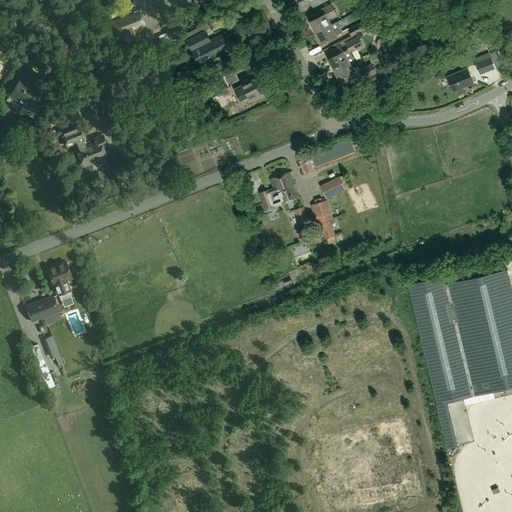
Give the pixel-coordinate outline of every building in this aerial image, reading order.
[(332,24),(329,18),(336,15),(331,4),(318,11),(321,16),(309,22),(315,33),(332,24)] [(137,28),(139,27),(133,14),(113,22),(118,35),(123,33),(126,41),(140,35),(137,28)] [(377,22),(375,17),(368,21),(370,26),(377,22)] [(339,21),(332,24),(315,33),(320,43),(321,45),(338,36),(337,35),(343,33),(340,27),(341,25),(339,21)] [(352,37),(366,29),(363,22),(348,29),(352,37)] [(189,36),(207,27),(205,24),(188,32),(189,36)] [(158,36),(162,45),(164,49),(168,48),(167,46),(171,44),(170,42),(171,41),(168,32),(158,36)] [(194,50),(200,47),(207,61),(231,49),(224,34),(208,42),(203,32),(189,39),(194,50)] [(334,56),(328,59),(335,71),(350,64),(355,61),(350,52),(362,46),(358,37),(346,44),(348,49),(345,51),(342,44),(330,50),(334,56)] [(494,68),(491,58),(481,62),(485,71),(494,68)] [(350,64),(335,71),(341,84),(361,73),(363,79),(376,73),(371,64),(360,70),(358,66),(352,69),(350,64)] [(453,91),(473,83),(467,69),(447,77),(453,91)] [(224,78),(228,86),(239,80),(235,72),(224,78)] [(234,89),(242,104),(266,92),(258,77),(234,89)] [(33,103),(39,94),(27,87),(28,85),(20,79),(9,95),(24,104),(20,110),(34,119),(41,108),(33,103)] [(93,117),(108,112),(103,97),(88,102),(93,117)] [(77,150),(83,166),(106,156),(101,143),(106,142),(103,135),(94,139),(96,142),(87,146),(84,139),(85,139),(80,126),(61,133),(67,146),(75,143),(78,149),(77,150)] [(310,155),(299,159),(303,172),(315,168),(314,165),(337,156),(338,159),(354,153),(349,138),(332,145),(310,153),(310,155)] [(7,148),(13,162),(26,157),(21,143),(7,148)] [(275,205),(280,203),(280,204),(299,197),(290,174),(293,173),(292,171),(271,179),(274,189),(269,191),(269,190),(260,193),(267,210),(275,207),(275,205)] [(340,177),(321,186),(327,198),(346,189),(340,177)] [(333,219),(328,200),(311,204),(317,224),(320,224),(325,239),(327,238),(328,242),(334,240),(333,236),(335,235),(331,220),(333,219)] [(309,223),(304,207),(295,210),(301,226),(309,223)] [(309,246),(303,249),(301,244),(296,246),(302,258),(312,254),(309,246)] [(72,294),(70,289),(66,280),(72,278),(65,261),(47,268),(53,285),(54,285),(57,294),(63,292),(65,296),(72,294)] [(444,276),(408,285),(434,394),(433,395),(437,411),(446,449),(458,446),(448,402),(511,386),(511,289),(507,269),(446,284),(444,276)] [(26,306),(32,322),(59,312),(53,296),(26,306)] [(42,333),(47,331),(45,324),(39,327),(42,333)] [(227,332),(237,329),(236,324),(225,327),(227,332)] [(352,338),(350,328),(341,330),(342,340),(352,338)] [(60,355),(52,336),(43,339),(51,358),(55,357),(60,355)] [(31,346),(44,379),(51,376),(48,367),(42,357),(37,344),(31,346)] [(55,357),(58,366),(63,364),(60,355),(55,357)] [(262,376),(274,385),(281,377),(268,368),(262,376)] [(234,454),(233,465),(248,465),(248,455),(234,454)]
